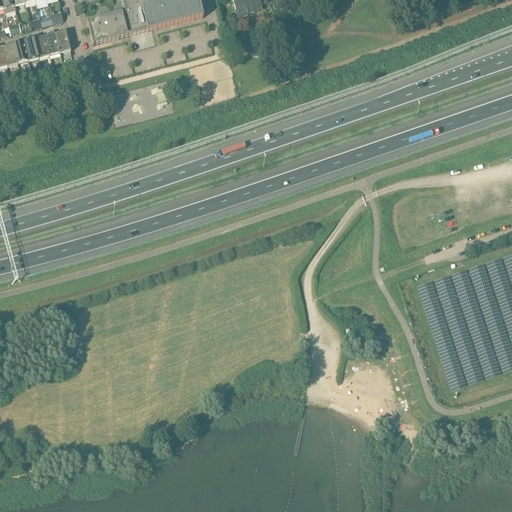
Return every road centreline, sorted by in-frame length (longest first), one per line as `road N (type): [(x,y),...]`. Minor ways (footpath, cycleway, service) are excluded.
road 1 (motorway): [(511,60),(0,230)]
road 2 (motorway): [(0,267),(163,223),(511,104)]
road 3 (residential): [(0,93),(81,72),(64,0)]
